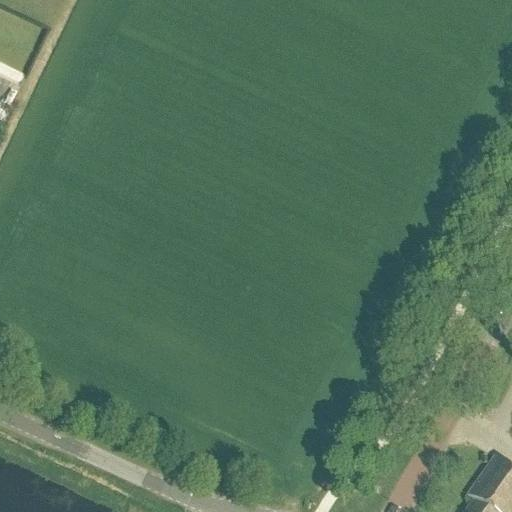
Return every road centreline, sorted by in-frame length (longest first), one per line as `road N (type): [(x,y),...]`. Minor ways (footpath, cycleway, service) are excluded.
road 1 (primary): [(398,511),(511,303)]
road 2 (tertiary): [(214,511),(0,419)]
